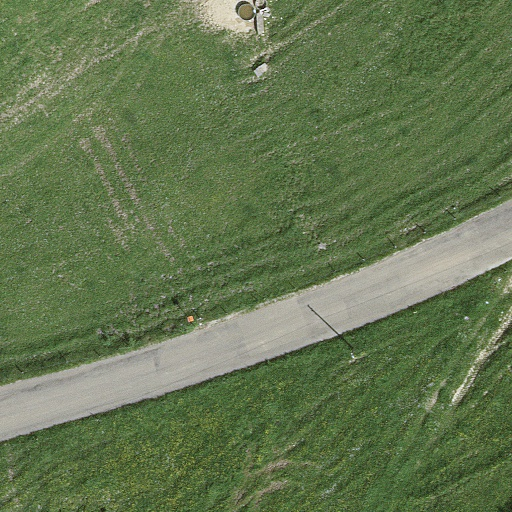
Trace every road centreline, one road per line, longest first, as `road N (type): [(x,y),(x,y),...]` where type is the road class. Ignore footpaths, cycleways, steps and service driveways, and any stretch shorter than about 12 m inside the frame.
road 1 (unclassified): [(511,235),(273,338),(0,415)]
road 2 (track): [(385,511),(511,292)]
